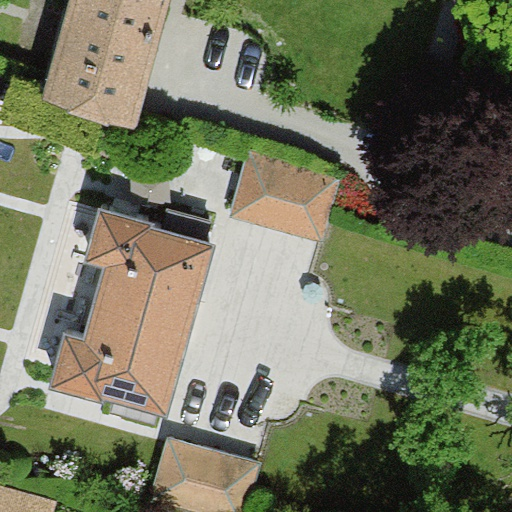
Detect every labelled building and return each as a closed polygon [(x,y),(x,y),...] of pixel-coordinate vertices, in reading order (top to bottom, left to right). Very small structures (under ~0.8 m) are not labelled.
[(81,0),(54,97),(139,120),(144,103),(166,23),(172,0),(81,0)] [(344,179),(255,152),(237,213),(320,237),(326,239),(344,179)] [(74,333),(61,379),(167,409),(215,238),(108,208),(94,256),(113,261),(91,338),(74,333)] [(250,511),(266,458),(175,432),(156,498),(204,511),(250,511)] [(51,511),(55,502),(0,485),(0,511),(51,511)]
